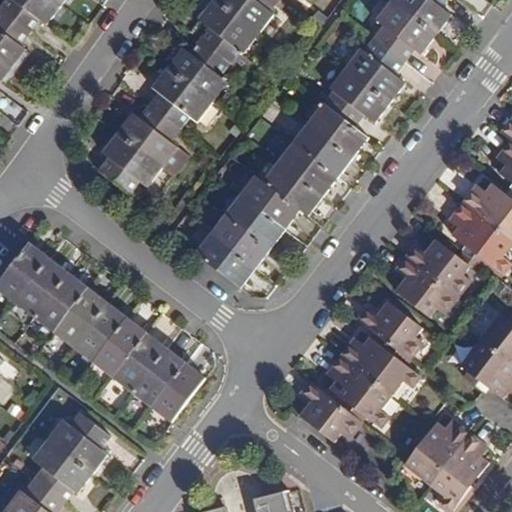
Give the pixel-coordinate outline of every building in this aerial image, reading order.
[(6,0),(0,8),(0,9),(30,33),(40,20),(47,26),(63,5),(56,0),(6,0)] [(259,34),(214,0),(199,20),(210,28),(200,40),(231,64),(240,51),(244,54),(259,34)] [(214,0),(259,34),(275,14),(272,12),(280,0),(214,0)] [(452,15),(441,7),(446,0),(392,0),(392,1),(436,35),(452,15)] [(376,21),(384,27),(374,39),(405,63),(415,50),(421,55),(436,35),(392,1),(376,21)] [(0,82),(25,50),(20,46),(30,33),(0,9),(0,82)] [(346,69),(390,103),(405,83),(395,76),(405,63),(374,39),(365,52),(361,49),(346,69)] [(169,68),(214,102),(229,82),(221,76),(231,64),(200,40),(191,53),(184,48),(169,68)] [(151,105),(181,129),(191,116),(198,122),(214,102),(169,68),(154,88),(160,93),(151,105)] [(330,89),(334,92),(324,104),(355,128),(365,115),(375,123),(390,103),(346,69),(330,89)] [(324,104),(309,124),(354,158),(369,138),(355,128),(324,104)] [(119,133),(163,167),(175,175),(190,156),(178,147),(171,142),(181,129),(151,105),(140,119),(134,113),(119,133)] [(511,141),(511,119),(501,133),(511,141)] [(309,124),(295,143),(339,177),(354,158),(309,124)] [(100,171),(131,194),(141,181),(148,187),(163,167),(119,133),(103,153),(110,158),(100,171)] [(511,141),(497,159),(506,166),(500,174),(511,183),(511,141)] [(295,143),(280,163),(325,197),(339,177),(295,143)] [(280,163),(265,183),(301,210),(309,217),(325,197),(280,163)] [(257,176),(241,196),(286,230),(301,210),(265,183),(257,176)] [(477,185),(463,203),(511,240),(511,204),(508,201),(507,195),(492,184),(486,192),(477,185)] [(241,196),(227,215),(271,249),(286,230),(241,196)] [(511,246),(511,240),(463,203),(449,221),(458,228),(452,236),(463,245),(467,248),(472,247),(478,251),(476,254),(487,263),(502,275),(511,264),(503,258),(511,246)] [(227,215),(212,235),(257,269),(271,249),(227,215)] [(212,235),(197,254),(242,289),(257,269),(212,235)] [(406,259),(458,298),(471,281),(464,276),(471,267),(436,240),(425,254),(415,247),(406,259)] [(50,257),(31,242),(0,282),(0,291),(15,303),(50,257)] [(459,250),(483,268),(487,263),(476,254),(478,251),(472,247),(467,248),(463,245),(459,250)] [(70,271),(50,257),(15,303),(35,318),(70,271)] [(397,270),(407,278),(396,292),(431,319),(438,310),(444,315),(458,298),(406,259),(397,270)] [(90,287),(70,271),(35,318),(55,333),(90,287)] [(110,302),(90,287),(55,333),(75,347),(110,302)] [(129,317),(110,302),(75,347),(94,362),(129,317)] [(397,351),(409,360),(423,343),(416,338),(423,329),(388,302),(377,316),(367,309),(358,320),(397,351)] [(485,393),(488,388),(503,400),(509,392),(511,393),(511,323),(508,320),(501,315),(481,341),(461,367),(468,372),(464,377),(485,393)] [(149,331),(129,317),(94,362),(115,377),(149,331)] [(169,347),(149,331),(115,377),(134,392),(169,347)] [(341,357),(393,397),(404,382),(411,388),(420,377),(405,365),(393,356),(391,359),(385,355),(384,349),(370,338),(364,346),(355,339),(341,357)] [(188,361),(169,347),(134,392),(154,406),(188,361)] [(397,351),(393,356),(405,365),(409,360),(397,351)] [(327,375),(336,382),(330,390),(345,401),(350,401),(356,405),(353,408),(365,417),(380,429),(389,417),(381,411),(393,397),(341,357),(327,375)] [(208,376),(188,361),(154,406),(173,421),(208,376)] [(301,395),(311,403),(300,417),(335,444),(342,435),(348,440),(362,422),(349,413),(310,383),(301,395)] [(365,417),(353,408),(349,413),(362,422),(365,417)] [(112,437),(81,414),(72,426),(64,420),(49,440),(94,474),(109,455),(102,449),(112,437)] [(422,449),(419,447),(405,466),(431,486),(470,434),(452,420),(445,429),(437,423),(426,438),(426,444),(422,449)] [(488,448),(470,434),(431,486),(446,497),(440,505),(449,511),(452,511),(471,487),(468,485),(473,479),(478,478),(489,463),(481,457),(488,448)] [(94,474),(49,440),(33,460),(45,468),(35,481),(65,504),(75,492),(78,494),(94,474)] [(59,511),(65,504),(35,481),(25,493),(21,490),(6,510),(8,511),(59,511)] [(254,500),(257,511),(294,511),(289,491),(254,500)]
